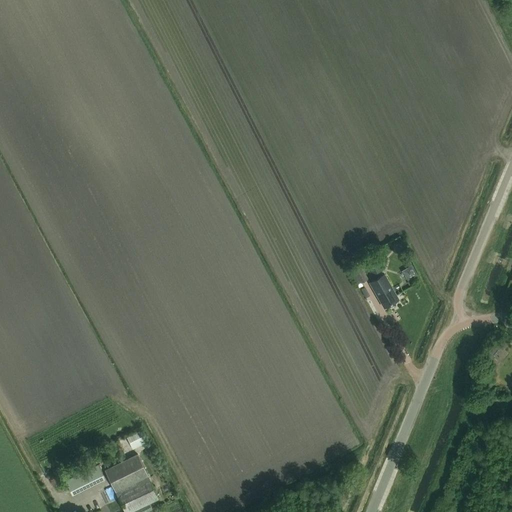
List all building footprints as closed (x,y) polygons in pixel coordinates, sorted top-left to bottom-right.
[(372,275),(383,269),(375,254),(364,261),(367,267),(372,275)] [(363,270),(367,267),(364,261),(352,267),(360,282),(368,278),(363,270)] [(412,263),(403,269),(408,278),(418,272),(412,263)] [(384,275),(369,283),(384,308),(399,300),(384,275)] [(494,345),(487,353),(493,358),(499,349),(494,345)] [(139,431),(126,437),(132,449),(145,442),(139,431)] [(121,505),(107,511),(143,511),(152,508),(150,503),(159,498),(148,476),(137,454),(104,470),(121,505)] [(97,464),(64,480),(71,494),(104,478),(97,464)]
